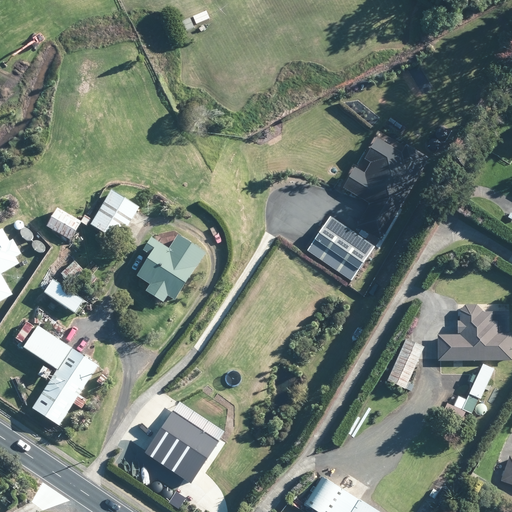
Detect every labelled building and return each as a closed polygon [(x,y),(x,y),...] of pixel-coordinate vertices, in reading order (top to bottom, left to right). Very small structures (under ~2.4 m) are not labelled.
[(358,227),(383,242),(431,160),(410,147),(406,154),(385,142),(367,172),(359,168),(347,190),(371,204),(358,227)] [(101,209),(91,224),(119,241),(140,208),(112,191),(111,192),(101,209)] [(82,222),(58,208),(48,226),(71,239),(82,222)] [(87,225),(91,219),(86,215),(82,222),(87,225)] [(376,247),(334,217),(309,251),(352,281),(376,247)] [(37,235),(26,226),(18,235),(29,244),(37,235)] [(20,257),(4,230),(0,232),(0,302),(15,294),(4,275),(20,266),(17,260),(20,257)] [(206,252),(181,236),(179,235),(175,241),(170,238),(168,238),(166,242),(166,245),(170,248),(170,249),(155,240),(152,238),(144,250),(151,255),(138,276),(151,285),(148,291),(164,302),(169,295),(176,300),(206,252)] [(67,268),(75,260),(69,254),(60,267),(62,269),(65,266),(67,268)] [(76,314),(79,308),(86,298),(55,276),(52,280),(53,281),(51,285),(52,285),(46,293),(54,299),(76,314)] [(481,360),(511,359),(511,332),(499,332),(499,321),(493,320),(493,312),(483,312),(483,309),(477,304),(466,304),(460,310),(461,321),(458,321),(459,333),(461,333),(461,334),(438,335),(438,361),(481,360)] [(73,348),(59,338),(39,325),(24,347),(58,369),(33,408),(60,425),(74,403),(82,408),(88,399),(80,394),(98,365),(82,355),(73,349),(73,348)] [(388,381),(411,391),(414,385),(408,382),(425,347),(407,339),(388,381)] [(488,383),(495,369),(484,364),(478,376),(474,374),(470,381),(475,384),(465,403),(461,410),(456,407),(448,403),(442,415),(461,424),(467,411),(472,414),(480,398),(481,399),(486,389),(489,390),(492,385),(488,383)] [(44,366),(39,375),(47,379),(52,370),(44,366)] [(102,374),(97,381),(103,385),(107,378),(102,374)] [(218,443),(172,412),(145,454),(191,484),(218,443)] [(501,480),(511,484),(511,456),(509,456),(502,478),(501,480)] [(378,511),(339,487),(323,477),(306,503),(319,511),(378,511)]
